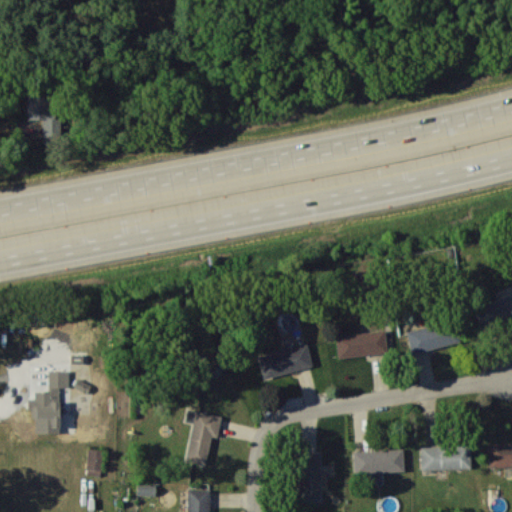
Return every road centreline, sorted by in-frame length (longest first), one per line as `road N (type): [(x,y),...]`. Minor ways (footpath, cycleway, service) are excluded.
road 1 (motorway): [(511,104),(402,133),(0,209)]
road 2 (motorway): [(0,263),(511,157)]
road 3 (residential): [(267,432),(302,412),(511,375)]
